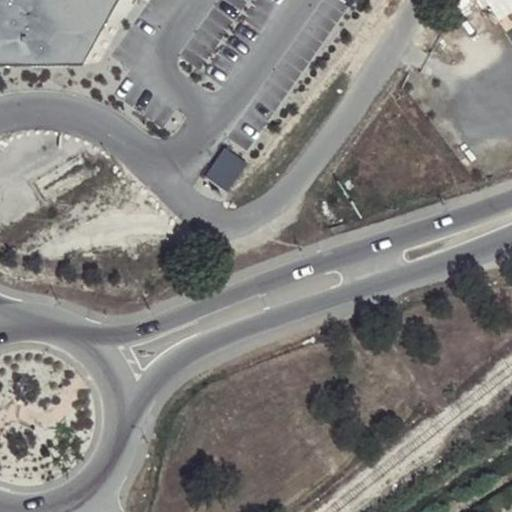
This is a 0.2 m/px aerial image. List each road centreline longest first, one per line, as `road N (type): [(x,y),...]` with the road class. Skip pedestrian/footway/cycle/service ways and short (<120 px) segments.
road 1 (unclassified): [(0,115),(21,108),(85,114),(115,129),(204,217),(246,222),(280,199),(423,0)]
road 2 (primary): [(371,245),(131,332),(67,332)]
road 3 (primary): [(120,422),(156,378),(187,357),(385,283)]
road 4 (primary): [(0,505),(34,510),(89,487),(111,459),(120,422)]
road 5 (primary): [(511,198),(371,245)]
road 6 (primary): [(385,283),(511,236)]
